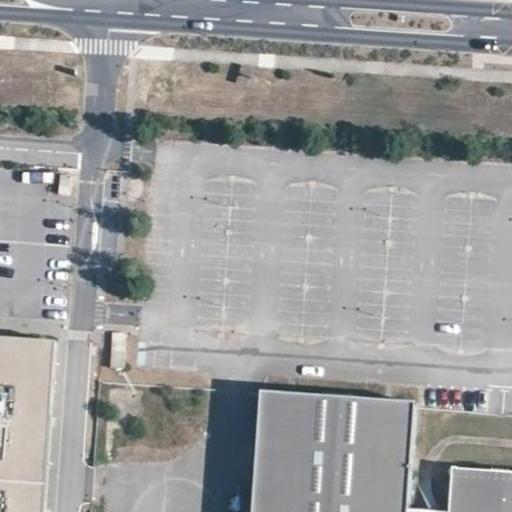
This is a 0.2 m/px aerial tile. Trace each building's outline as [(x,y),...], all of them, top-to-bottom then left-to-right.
[(61,176),(60,194),(71,196),(73,177),(61,176)] [(127,334),(114,333),(112,368),(125,369),(127,334)] [(0,511),(39,511),(47,416),(53,416),(58,343),(0,338),(0,511)] [(418,409),(270,398),(260,511),(410,511),(411,511),(418,409)] [(46,511),(53,416),(47,416),(39,511),(46,511)] [(511,511),(511,470),(454,466),(450,511),(511,511)]
